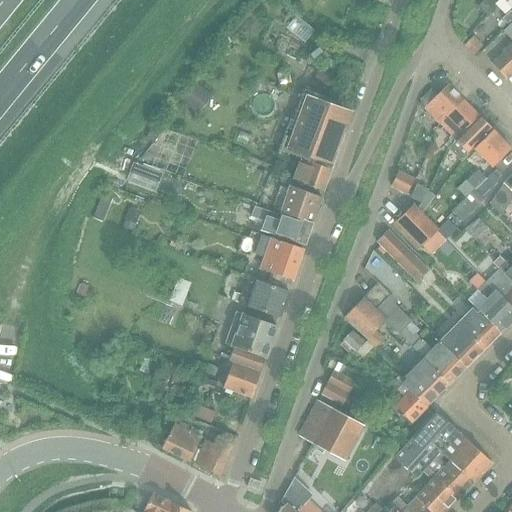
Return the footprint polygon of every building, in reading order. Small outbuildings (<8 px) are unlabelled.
[(486,0),(483,0),(477,9),(486,15),(493,5),(486,0)] [(511,0),(504,0),(511,7),(511,13),(509,10),(501,18),(507,24),(511,19),(511,0)] [(502,29),(503,30),(511,39),(511,43),(491,63),(505,78),(511,71),(511,19),(507,24),(502,29)] [(472,35),(464,43),(473,53),(482,45),(472,35)] [(418,102),(423,107),(439,123),(462,100),(446,84),(437,94),(431,88),(418,102)] [(462,100),(439,123),(454,139),(478,115),(462,100)] [(478,115),(454,139),(446,146),(449,150),(457,142),(465,150),(462,153),(464,156),(465,155),(473,147),(491,128),(478,115)] [(323,191),(342,134),(305,121),(292,156),(299,158),(292,178),(313,186),(312,187),(317,189),(323,191)] [(465,155),(464,156),(465,156),(469,152),(472,148),(491,167),(510,147),(491,128),(473,147),(465,155)] [(395,172),(389,187),(406,194),(412,179),(395,172)] [(420,202),(431,181),(425,178),(421,185),(418,183),(411,198),(420,202)] [(475,188),(475,189),(474,189),(484,198),(493,189),(484,180),(486,178),(485,178),(475,188)] [(291,186),(287,197),(298,199),(292,215),(311,222),(320,197),(291,186)] [(474,189),(473,190),(464,200),(473,209),(484,198),(474,189)] [(298,199),(287,197),(283,208),(293,212),(291,215),(280,211),(273,232),(304,243),(311,222),(292,215),(298,199)] [(464,200),(453,211),(462,221),(473,209),(464,200)] [(414,203),(394,223),(419,249),(437,231),(439,229),(414,203)] [(445,239),(456,227),(448,220),(439,229),(437,231),(445,239)] [(416,281),(427,270),(387,230),(376,241),(416,281)] [(271,236),(256,279),(287,290),(291,278),(292,278),(302,248),(271,236)] [(492,262),(499,268),(511,280),(511,253),(511,252),(511,253),(511,265),(508,270),(505,266),(507,264),(499,256),(495,260),(492,262)] [(511,280),(499,268),(486,282),(511,307),(511,280)] [(287,290),(256,279),(247,276),(238,302),(279,316),(288,290),(287,290)] [(474,306),(472,308),(477,313),(478,311),(500,331),(511,318),(511,307),(486,282),(467,300),(474,306)] [(377,283),(363,298),(384,319),(412,346),(411,347),(423,358),(448,383),(465,366),(439,341),(431,349),(415,333),(418,330),(392,305),(396,301),(377,283)] [(363,298),(344,317),(374,346),(382,338),(373,330),(384,319),(363,298)] [(472,308),(456,324),(467,334),(468,333),(483,348),(500,331),(478,311),(477,313),(472,308)] [(233,345),(228,358),(228,359),(232,361),(259,371),(264,356),(275,323),(234,309),(223,341),(233,345)] [(456,324),(439,341),(465,366),(483,348),(468,333),(467,334),(456,324)] [(363,341),(352,331),(342,340),(354,351),(363,341)] [(227,359),(232,361),(223,387),(249,396),(250,396),(259,371),(232,361),(228,359),(228,358),(227,359)] [(406,379),(402,383),(425,407),(448,383),(423,358),(404,377),(406,379)] [(331,371),(327,381),(348,392),(353,382),(331,371)] [(348,392),(327,381),(320,393),(342,404),(348,392)] [(425,407),(402,383),(395,390),(403,398),(394,407),(410,422),(425,407)] [(345,457),(362,426),(316,401),(299,433),(345,457)] [(393,457),(402,466),(396,471),(405,480),(411,474),(414,478),(425,467),(458,431),(436,411),(393,457)] [(189,461),(200,437),(173,424),(168,433),(161,448),(189,461)] [(219,476),(232,443),(228,441),(228,439),(226,438),(225,439),(208,431),(195,464),(211,472),(211,473),(213,474),(214,473),(219,476)] [(458,431),(425,467),(435,476),(458,497),(491,462),(458,431)] [(458,497),(435,476),(417,493),(435,511),(443,511),(447,508),(458,497)] [(284,505),(276,511),(318,511),(306,500),(311,495),(293,477),(282,498),(280,501),(284,505)] [(164,511),(170,502),(152,493),(148,502),(147,501),(146,504),(147,504),(143,511),(164,511)] [(397,511),(429,511),(415,497),(404,508),(395,498),(390,504),(397,511)] [(170,502),(164,511),(189,511),(190,511),(170,502)] [(511,511),(511,502),(502,511),(511,511)]
